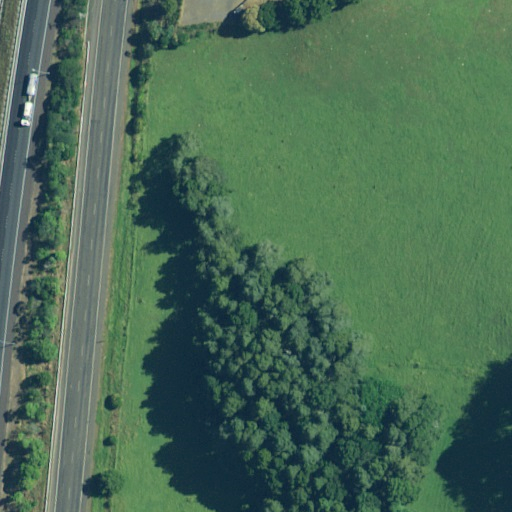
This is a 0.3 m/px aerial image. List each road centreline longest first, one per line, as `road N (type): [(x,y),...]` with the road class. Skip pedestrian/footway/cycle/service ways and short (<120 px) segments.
road 1 (secondary): [(66,511),(114,0)]
road 2 (motorway): [(37,0),(0,269)]
